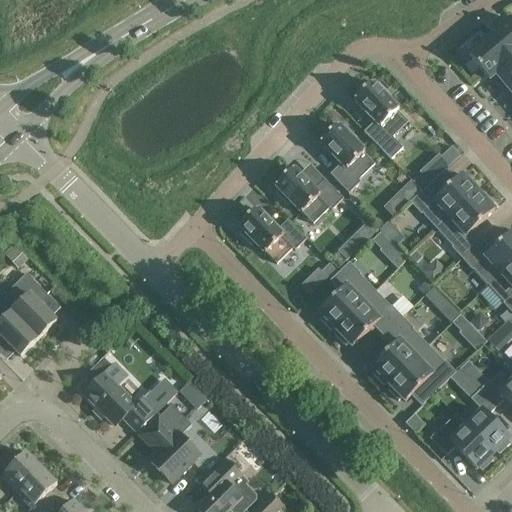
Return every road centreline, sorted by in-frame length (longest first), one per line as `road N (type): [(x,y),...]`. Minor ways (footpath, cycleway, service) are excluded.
road 1 (residential): [(467,511),(199,233)]
road 2 (residential): [(384,511),(156,281)]
road 3 (residential): [(199,233),(360,59),(406,59)]
road 4 (tertiary): [(8,132),(94,60),(192,0)]
road 5 (residential): [(156,281),(8,132)]
road 6 (residential): [(511,178),(406,59)]
road 7 (residential): [(36,408),(60,420),(145,511)]
